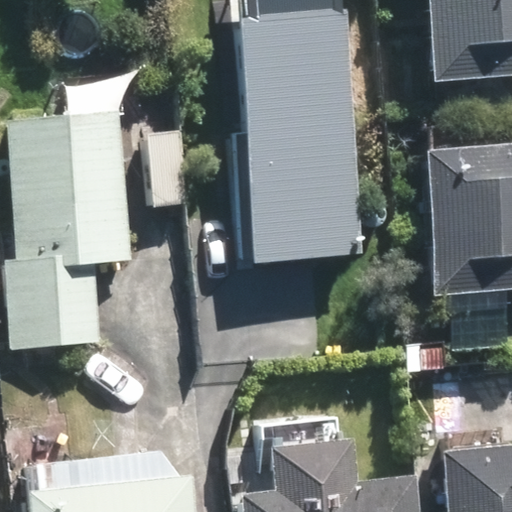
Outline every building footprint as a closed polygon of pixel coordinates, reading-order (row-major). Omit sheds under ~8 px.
[(511,0),(418,0),(424,74),(511,67),(511,0)] [(325,23),(237,31),(257,262),(345,254),(325,23)] [(0,145),(10,258),(0,258),(0,288),(6,346),(88,338),(81,265),(118,261),(104,107),(0,116),(0,145)] [(511,142),(412,151),(423,282),(511,274),(511,142)] [(265,492),(230,496),(232,511),(401,511),(397,477),(340,484),(335,441),(260,449),(265,492)] [(511,511),(511,442),(431,449),(436,511),(511,511)] [(169,511),(165,472),(14,488),(16,511),(169,511)]
